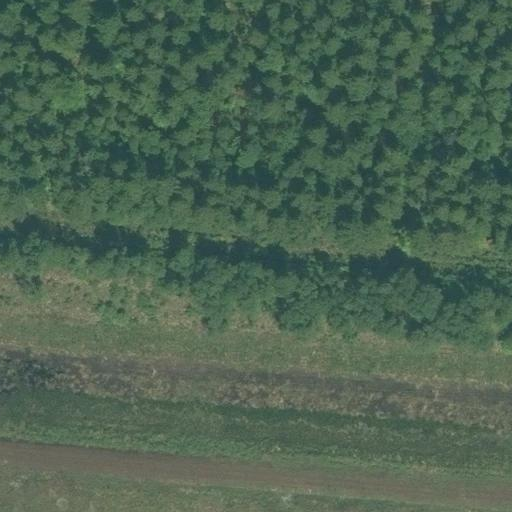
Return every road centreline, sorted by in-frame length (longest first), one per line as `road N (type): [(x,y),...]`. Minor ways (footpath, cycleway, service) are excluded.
road 1 (track): [(0,434),(511,481)]
road 2 (track): [(511,269),(0,227)]
